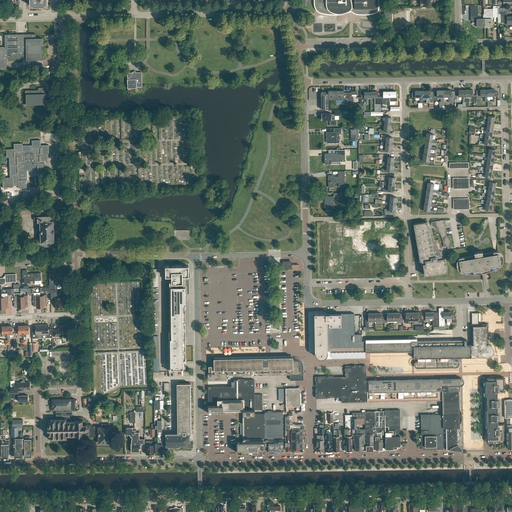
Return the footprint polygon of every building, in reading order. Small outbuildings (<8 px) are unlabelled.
[(377,8),(377,0),(315,0),(316,1),(316,3),(316,4),(316,6),(317,8),(318,10),(321,11),(323,12),(326,13),(329,13),(332,13),(335,13),(338,13),(341,13),(344,12),(347,11),(349,10),(350,9),(353,9),(353,10),(353,11),(354,12),(356,12),(357,13),(359,13),(362,13),(365,13),(368,13),(371,13),(374,12),(376,11),(377,10),(377,9),(377,8)] [(511,16),(507,16),(506,7),(499,8),(499,14),(500,14),(501,23),(507,23),(507,25),(510,24),(510,27),(511,26),(511,16)] [(480,15),(476,15),(476,9),(470,9),(470,21),(476,21),(476,27),(484,27),(484,19),(483,19),(481,19),(480,15)] [(484,19),(484,27),(491,27),(491,19),(493,19),(493,9),(484,9),(484,14),(483,14),(483,19),(484,19)] [(21,35),(5,35),(5,47),(0,46),(0,69),(7,69),(7,57),(7,58),(26,58),(27,61),(43,60),(42,39),(36,39),(36,34),(21,35)] [(142,73),(127,73),(127,88),(142,87),(142,73)] [(38,88),(38,90),(25,91),(25,95),(26,95),(26,106),(47,105),(47,102),(51,102),(50,88),(38,88)] [(480,90),(477,90),(477,100),(480,100),(480,96),(484,96),(485,102),(487,102),(487,96),(487,89),(480,90)] [(494,89),(487,89),(487,96),(491,96),(492,102),(494,101),(494,97),(497,97),(497,92),(494,92),(494,89)] [(444,106),(444,97),(444,90),(437,91),(433,91),(433,101),(437,100),(437,97),(441,97),(441,102),(439,102),(440,106),(444,106)] [(444,90),(444,97),(448,97),(448,103),(455,102),(454,91),(451,91),(451,90),(444,90)] [(473,90),(466,90),(466,97),(470,96),(470,102),(473,102),(476,102),(476,100),(477,100),(477,90),(476,90),(476,95),(473,95),(473,90)] [(336,99),(336,91),(334,91),(328,91),(328,93),(321,93),(321,110),(329,109),(329,100),(336,99)] [(344,93),(344,91),(337,91),(336,91),(336,99),(344,99),(344,104),(350,104),(350,93),(344,93)] [(422,91),(415,91),(415,92),(412,92),(412,100),(415,100),(415,98),(420,98),(420,103),(418,103),(418,108),(422,108),(422,103),(422,97),(422,91)] [(422,91),(422,97),(427,97),(427,103),(433,103),(433,101),(433,91),(429,92),(429,91),(422,91)] [(364,97),(360,97),(360,106),(363,106),(363,102),(366,102),(366,97),(371,97),(370,92),(364,92),(364,97)] [(380,105),(380,97),(377,97),(377,92),(370,92),(371,97),(375,97),(375,102),(375,105),(380,105)] [(390,102),(390,94),(389,92),(383,92),(383,97),(380,97),(380,105),(380,108),(386,108),(385,97),(389,97),(390,102)] [(342,111),(334,111),(334,114),(331,114),(331,113),(321,114),(321,120),(330,120),(330,126),(336,125),(336,120),(331,120),(331,118),(334,118),(334,116),(342,115),(342,111)] [(483,121),(482,123),(487,124),(487,123),(494,124),(495,117),(488,116),(488,121),(483,121)] [(486,130),(492,131),(494,124),(487,123),(487,124),(486,128),(482,127),(481,130),(486,131),(486,130)] [(379,129),(379,132),(384,132),(384,131),(390,132),(391,125),(384,124),(384,125),(384,129),(379,129)] [(339,133),(342,133),(341,128),(334,128),(334,132),(327,132),(327,143),(339,142),(339,133)] [(437,140),(432,139),(433,134),(427,133),(426,140),(432,141),(432,142),(437,143),(437,140)] [(381,142),(381,145),(385,145),(386,144),(392,145),(393,137),(386,137),(386,142),(381,142)] [(479,141),(479,144),(484,145),(484,144),(490,145),(491,138),(485,137),(485,138),(484,142),(479,141)] [(14,148),(6,148),(7,157),(9,157),(10,177),(3,177),(3,187),(4,187),(4,189),(8,189),(7,187),(13,187),(13,186),(18,186),(19,188),(27,188),(26,180),(27,180),(27,170),(33,170),(33,169),(37,169),(37,172),(46,171),(45,161),(48,161),(47,153),(49,152),(49,144),(41,145),(40,139),(32,140),(32,150),(23,151),(22,143),(14,143),(14,148)] [(426,140),(425,147),(431,148),(431,149),(435,150),(436,147),(431,146),(432,142),(432,141),(426,140)] [(430,155),(430,156),(435,157),(435,154),(430,153),(431,149),(431,148),(425,147),(424,154),(430,155)] [(488,156),(494,157),(495,150),(489,149),(488,154),(483,153),(483,156),(488,157),(488,156)] [(346,150),(344,150),(336,150),(336,153),(325,153),(325,163),(331,163),(331,161),(346,160),(346,150)] [(429,160),(430,156),(430,155),(424,154),(422,161),(429,162),(428,163),(433,164),(434,161),(429,160)] [(333,175),(328,175),(329,187),(333,187),(333,183),(339,183),(339,187),(345,187),(345,171),(339,172),(339,177),(333,177),(333,175)] [(395,178),(394,177),(395,175),(389,175),(389,182),(384,182),(383,184),(388,185),(388,184),(395,184),(395,178)] [(427,190),(433,191),(433,192),(438,192),(438,190),(433,189),(434,184),(435,184),(435,180),(431,180),(431,183),(428,183),(427,190)] [(489,189),(495,190),(496,183),(490,182),(489,187),(484,186),(484,189),(489,190),(489,189)] [(383,189),(383,192),(388,192),(388,191),(394,192),(395,184),(388,184),(388,185),(388,189),(383,189)] [(432,196),(433,192),(433,191),(427,190),(426,197),(432,198),(432,199),(436,199),(437,197),(432,196)] [(343,199),(343,193),(339,193),(333,193),(333,196),(325,196),(326,208),(330,208),(330,212),(334,212),(334,200),(339,199),(339,203),(343,202),(343,199)] [(385,202),(385,205),(388,205),(390,205),(390,204),(396,205),(397,198),(391,197),(390,203),(385,202)] [(425,204),(431,205),(431,206),(435,206),(436,204),(431,203),(432,199),(432,198),(426,197),(425,204)] [(395,212),(396,205),(390,204),(390,205),(388,205),(388,207),(388,208),(390,208),(389,210),(384,209),(384,212),(385,212),(385,214),(394,215),(395,212)] [(424,211),(430,212),(429,212),(434,213),(435,210),(430,210),(431,206),(431,205),(425,204),(424,211)] [(50,216),(37,217),(34,217),(34,221),(37,221),(38,222),(40,222),(41,242),(37,242),(37,246),(42,246),(50,246),(50,245),(51,245),(51,242),(53,242),(54,242),(54,234),(54,229),(53,229),(53,221),(53,222),(50,222),(50,216)] [(443,246),(443,247),(447,246),(447,248),(452,248),(450,235),(447,236),(447,235),(444,220),(431,222),(431,225),(432,226),(434,227),(435,228),(436,229),(437,230),(438,231),(439,233),(440,235),(441,236),(441,237),(442,238),(442,239),(442,240),(443,241),(443,242),(443,243),(443,245),(443,246)] [(413,224),(420,261),(419,261),(419,265),(423,264),(425,275),(447,271),(445,258),(442,258),(428,225),(427,221),(413,224)] [(342,237),(342,224),(329,224),(329,234),(332,233),(330,230),(335,228),(334,226),(336,225),(336,228),(335,229),(336,230),(340,230),(339,231),(339,232),(342,232),(339,234),(339,239),(342,239),(339,241),(339,243),(338,243),(340,246),(340,251),(350,251),(350,237),(342,237)] [(482,252),(482,251),(479,251),(478,252),(477,252),(474,253),(475,255),(460,258),(458,260),(457,262),(456,264),(457,266),(457,268),(459,270),(461,272),(463,273),(466,273),(477,273),(482,273),(486,272),(494,269),(497,268),(499,266),(501,265),(502,263),(503,261),(503,258),(503,256),(501,254),(500,252),(498,251),(496,252),(482,254),(482,252)] [(290,261),(287,261),(287,265),(283,265),(283,269),(284,270),(286,270),(287,270),(288,269),(289,269),(290,269),(291,269),(291,268),(292,268),(292,265),(290,265),(290,262),(290,261)] [(169,331),(169,371),(174,371),(174,369),(183,369),(183,362),(186,362),(185,346),(183,346),(183,276),(189,276),(189,264),(165,264),(166,320),(170,320),(170,331),(169,331)] [(40,273),(30,273),(27,273),(27,270),(22,270),(22,278),(24,278),(24,283),(30,283),(30,281),(41,280),(40,273)] [(51,274),(51,278),(49,278),(50,289),(56,289),(56,285),(54,286),(53,282),(59,281),(59,283),(63,282),(63,281),(63,273),(54,274),(54,275),(51,275),(51,274)] [(4,282),(16,281),(16,274),(5,274),(5,278),(0,278),(0,284),(4,284),(4,282)] [(57,292),(51,293),(51,300),(55,300),(55,308),(64,308),(64,304),(63,304),(62,297),(57,297),(57,292)] [(366,352),(366,351),(365,341),(362,341),(362,334),(354,334),(354,313),(326,314),(322,314),(322,311),(308,312),(309,352),(313,351),(315,351),(315,353),(315,354),(316,355),(316,356),(317,357),(318,358),(319,358),(320,359),(321,359),(323,359),(324,358),(325,358),(326,357),(327,356),(327,355),(331,358),(363,358),(363,352),(366,352)] [(438,312),(436,312),(425,313),(425,319),(432,319),(433,326),(438,326),(438,312)] [(439,326),(444,326),(444,318),(447,318),(447,323),(451,322),(451,318),(451,312),(443,312),(439,313),(439,326)] [(366,327),(364,327),(364,331),(369,331),(368,321),(375,321),(375,313),(368,313),(368,314),(365,314),(366,327)] [(375,313),(375,321),(381,321),(381,323),(384,323),(384,321),(384,314),(382,314),(382,313),(375,313)] [(384,321),(384,323),(387,323),(387,321),(393,321),(393,319),(393,313),(387,313),(387,314),(384,314),(384,321)] [(403,322),(403,314),(400,314),(400,313),(393,313),(393,319),(393,321),(397,321),(397,323),(403,322)] [(409,321),(412,321),(412,313),(406,313),(406,314),(403,314),(403,322),(403,325),(406,325),(406,322),(409,322),(409,321)] [(412,313),(412,321),(418,321),(418,322),(422,322),(421,314),(419,314),(419,313),(412,313)] [(475,325),(480,325),(480,313),(471,313),(471,324),(475,324),(475,325)] [(36,329),(32,329),(32,339),(38,339),(38,335),(42,335),(42,325),(35,325),(36,329)] [(42,325),(42,335),(46,335),(47,338),(52,338),(52,329),(48,329),(48,325),(42,325)] [(53,330),(53,336),(59,336),(59,337),(67,337),(67,336),(68,336),(68,333),(67,333),(66,326),(59,326),(59,329),(53,330)] [(365,339),(365,341),(366,351),(411,351),(411,350),(413,349),(414,358),(417,358),(417,361),(416,362),(414,362),(413,364),(413,365),(414,367),(415,368),(417,368),(457,368),(458,368),(459,367),(460,365),(460,364),(459,363),(458,362),(456,361),(456,358),(462,358),(464,356),(466,354),(469,354),(471,354),(471,346),(467,346),(467,340),(464,340),(464,342),(460,342),(460,340),(452,340),(452,330),(435,330),(434,330),(433,331),(432,331),(431,332),(430,332),(429,333),(428,334),(427,336),(427,337),(426,339),(426,341),(417,341),(417,339),(365,339)] [(209,375),(208,375),(208,380),(221,380),(221,376),(227,376),(290,375),(290,380),(303,380),(303,367),(303,365),(302,364),(302,363),(301,362),(300,361),(298,360),(297,360),(296,359),(293,359),(293,358),(214,360),(214,366),(209,366),(209,375)] [(332,377),(320,377),(320,379),(317,382),(316,382),(316,394),(317,394),(320,397),(320,398),(341,398),(341,403),(367,402),(367,380),(366,370),(365,370),(362,367),(362,366),(350,367),(350,368),(347,371),(346,371),(346,373),(346,377),(342,381),(335,381),(332,378),(332,377)] [(499,376),(488,377),(488,378),(483,378),(481,380),(481,387),(483,389),(483,400),(485,401),(485,410),(485,425),(486,425),(486,440),(488,443),(490,443),(490,444),(493,444),(493,442),(501,442),(504,442),(504,425),(498,425),(497,390),(503,390),(503,387),(505,387),(505,380),(504,380),(504,378),(499,378),(499,376)] [(439,378),(439,379),(439,387),(442,386),(443,400),(443,414),(421,415),(421,434),(418,435),(418,437),(421,437),(421,443),(420,446),(424,449),(425,447),(428,449),(430,447),(435,447),(437,448),(440,447),(447,447),(447,450),(458,450),(458,446),(461,446),(459,378),(439,378)] [(439,379),(367,380),(367,402),(443,400),(442,386),(439,387),(439,379)] [(25,383),(15,383),(15,387),(10,387),(10,393),(18,393),(22,393),(22,391),(26,390),(26,389),(29,389),(29,383),(28,383),(28,380),(25,380),(25,383)] [(234,387),(208,387),(208,411),(212,411),(212,414),(219,414),(219,411),(243,411),(243,442),(237,442),(237,452),(242,452),(242,453),(249,453),(249,452),(253,452),(253,453),(261,453),(261,452),(266,452),(266,449),(265,412),(265,414),(255,414),(255,410),(263,410),(262,395),(254,395),(254,380),(234,381),(234,387)] [(189,441),(189,435),(191,435),(190,384),(178,384),(179,435),(166,435),(166,447),(179,447),(179,445),(185,445),(189,441)] [(298,388),(285,388),(286,407),(299,407),(301,405),(300,390),(298,388)] [(18,393),(10,393),(10,399),(18,399),(18,402),(28,402),(28,396),(18,396),(18,393)] [(56,415),(56,418),(56,419),(51,419),(50,418),(50,419),(50,420),(48,420),(48,419),(47,420),(48,421),(48,424),(48,426),(47,426),(47,432),(48,432),(48,435),(48,438),(47,439),(48,439),(49,439),(51,438),(50,439),(51,440),(51,439),(56,439),(56,440),(57,440),(57,439),(61,439),(61,440),(62,440),(62,439),(66,439),(67,440),(67,439),(67,438),(67,436),(71,436),(71,437),(71,436),(75,436),(75,437),(76,437),(78,437),(78,438),(81,438),(81,437),(83,437),(84,437),(83,436),(85,436),(85,437),(86,437),(86,436),(89,436),(91,436),(95,436),(98,436),(98,443),(110,443),(110,424),(102,424),(102,427),(98,427),(98,428),(97,428),(97,431),(95,431),(95,426),(91,427),(91,425),(87,425),(87,424),(86,425),(83,425),(82,421),(83,420),(82,420),(81,420),(81,419),(77,419),(78,421),(76,421),(75,420),(75,421),(71,421),(71,410),(71,409),(74,409),(75,409),(75,406),(74,406),(74,403),(75,403),(74,403),(74,400),(75,400),(75,399),(74,399),(71,400),(71,399),(70,399),(67,399),(64,399),(63,399),(60,400),(60,399),(59,399),(59,400),(56,400),(56,399),(56,400),(53,400),(53,399),(52,399),(52,400),(52,403),(52,404),(52,406),(52,407),(52,409),(52,410),(53,410),(56,410),(56,413),(55,413),(55,415),(56,415)] [(385,446),(385,450),(395,450),(395,448),(397,447),(398,448),(400,447),(400,446),(400,437),(395,437),(395,434),(400,434),(400,410),(385,411),(385,421),(385,427),(388,427),(388,432),(385,432),(385,446)] [(366,433),(366,450),(373,450),(375,450),(375,411),(365,411),(365,433),(366,433)] [(375,411),(375,450),(382,450),(382,447),(384,446),(385,446),(385,432),(385,427),(385,421),(384,421),(384,411),(375,411)] [(269,452),(279,452),(279,451),(284,451),(283,412),(265,412),(266,449),(269,449),(269,452)] [(285,429),(285,451),(290,451),(301,451),(302,452),(304,450),(303,450),(303,442),(303,437),(303,429),(304,428),(304,426),(303,425),(296,425),(296,423),(292,423),(292,413),(289,413),(289,416),(285,417),(285,429)] [(352,413),(352,415),(345,415),(345,429),(344,429),(345,436),(346,436),(346,450),(346,451),(347,451),(352,451),(352,436),(352,429),(355,429),(357,429),(357,419),(365,418),(364,413),(352,413)] [(157,421),(158,443),(155,443),(155,454),(163,454),(163,444),(162,444),(162,443),(161,421),(157,421)] [(132,439),(131,439),(131,443),(131,452),(135,452),(135,453),(139,453),(139,444),(141,444),(141,439),(139,439),(139,432),(136,432),(136,430),(134,430),(134,427),(125,427),(125,435),(130,435),(132,437),(132,439)] [(325,428),(320,428),(320,435),(317,435),(317,440),(316,440),(316,451),(324,451),(324,440),(325,440),(325,428)] [(355,444),(355,450),(366,450),(366,444),(364,444),(364,429),(360,429),(357,429),(355,429),(355,434),(354,434),(354,444),(355,444)] [(6,430),(0,430),(0,439),(2,439),(2,444),(1,444),(1,457),(8,457),(8,449),(9,449),(9,440),(5,440),(5,435),(6,435),(6,430)] [(24,448),(24,439),(14,439),(14,448),(14,457),(23,456),(22,448),(24,448)] [(146,441),(146,445),(146,454),(154,454),(154,445),(153,445),(153,441),(146,441)] [(456,511),(456,501),(449,501),(449,510),(445,510),(445,511),(456,511)] [(465,502),(458,503),(458,511),(466,511),(466,507),(465,507),(465,502)] [(370,509),(369,511),(375,511),(376,509),(377,509),(377,503),(372,503),(372,504),(369,504),(369,509),(370,509)]
